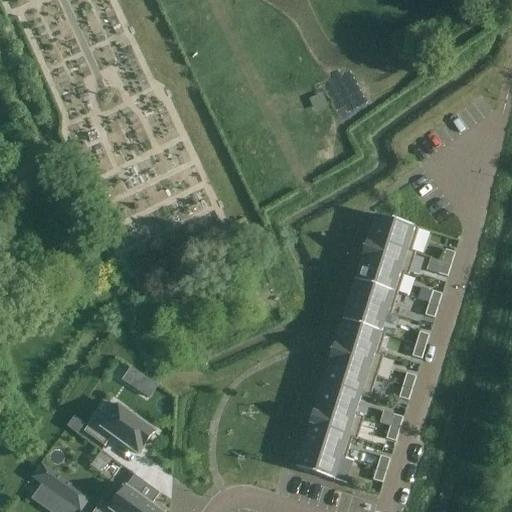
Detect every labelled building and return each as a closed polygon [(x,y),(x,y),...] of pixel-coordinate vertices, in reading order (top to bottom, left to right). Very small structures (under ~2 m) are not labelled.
[(377,216),(370,240),(411,253),(411,252),(418,229),(377,216)] [(370,240),(363,261),(404,274),(404,275),(409,276),(416,254),(411,252),(411,253),(370,240)] [(442,263),(451,266),(455,254),(446,251),(442,263)] [(404,274),(363,261),(357,281),(398,294),(404,275),(404,274)] [(448,278),(451,266),(442,263),(438,275),(448,278)] [(398,294),(357,281),(350,302),(387,314),(387,315),(391,316),(398,294)] [(430,304),(438,307),(442,295),(433,292),(430,304)] [(350,302),(344,323),(380,334),(381,333),(387,315),(387,314),(350,302)] [(435,319),(438,307),(430,304),(426,316),(435,319)] [(380,334),(344,323),(337,343),(378,356),(379,355),(385,335),(381,333),(380,334)] [(416,345),(425,348),(429,336),(420,333),(416,345)] [(331,364),(377,378),(383,357),(379,355),(378,356),(337,343),(331,364)] [(422,360),(425,348),(416,345),(412,357),(422,360)] [(370,400),(377,378),(331,364),(324,384),(361,396),(361,397),(370,400)] [(416,378),(407,375),(403,387),(412,390),(416,378)] [(355,416),(361,397),(361,396),(324,384),(318,405),(354,417),(355,416)] [(408,402),(412,390),(403,387),(399,399),(408,402)] [(114,404),(100,425),(94,420),(85,432),(105,447),(113,436),(139,456),(156,433),(114,404)] [(318,405),(311,426),(353,439),(352,440),(357,441),(364,418),(355,416),(354,417),(318,405)] [(394,416),(390,428),(399,431),(403,419),(394,416)] [(311,426),(305,446),(341,458),(341,459),(346,460),(352,440),(353,439),(311,426)] [(399,431),(390,428),(386,440),(396,443),(399,431)] [(341,458),(305,446),(297,470),(334,482),(341,459),(341,458)] [(377,469),(387,472),(390,460),(381,457),(377,469)] [(383,484),(387,472),(377,469),(373,481),(383,484)] [(160,494),(134,476),(126,488),(151,506),(160,494)] [(94,511),(158,511),(151,506),(126,488),(123,486),(108,507),(102,503),(94,511)]
